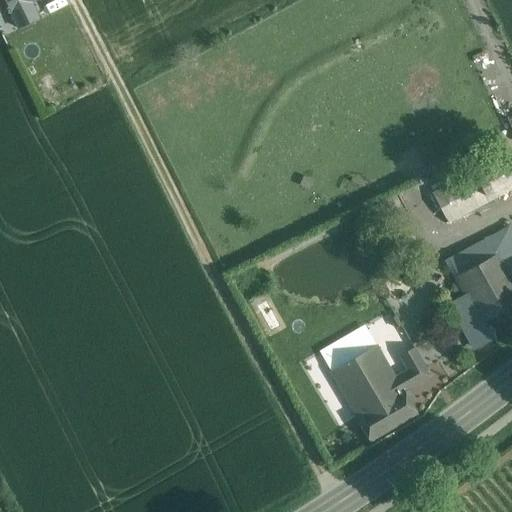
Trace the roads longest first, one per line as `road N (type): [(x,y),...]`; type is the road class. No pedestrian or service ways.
road 1 (track): [(341,503),(77,0)]
road 2 (primary): [(511,378),(327,511)]
